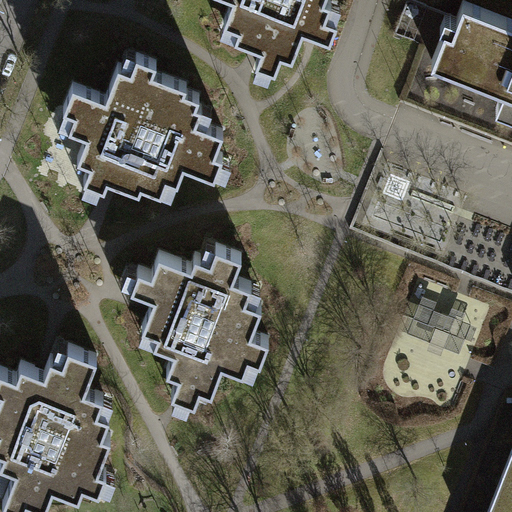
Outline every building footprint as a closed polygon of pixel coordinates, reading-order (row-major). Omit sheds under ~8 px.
[(231,0),(224,20),(239,25),(235,36),(262,46),(256,61),(276,69),(282,52),(293,56),(303,28),(331,39),(338,20),(326,15),(331,1),(329,0),(231,0)] [(445,25),(432,59),(511,90),(511,0),(463,0),(453,28),(445,25)] [(185,87),(187,81),(154,69),(157,59),(137,51),(131,66),(118,61),(106,93),(73,81),(64,106),(74,110),(69,125),(87,131),(78,155),(91,160),(84,177),(105,185),(109,176),(139,187),(142,181),(162,189),(167,174),(178,178),(185,161),(215,173),(223,152),(216,149),(224,128),(197,118),(202,103),(197,101),(200,92),(185,87)] [(152,269),(139,264),(131,284),(154,293),(142,324),(158,330),(154,339),(174,347),(167,367),(179,371),(172,390),(195,399),(201,384),(212,388),(223,360),(244,368),(249,354),(260,358),(269,335),(252,329),(262,302),(246,296),(252,281),(234,274),(242,252),(216,242),(211,256),(196,251),(192,262),(159,249),(152,269)] [(409,333),(476,347),(483,316),(448,309),(453,286),(420,279),(409,333)] [(0,386),(1,387),(0,391),(0,445),(4,447),(0,459),(16,465),(3,499),(23,507),(27,496),(45,503),(53,483),(79,492),(83,481),(99,487),(107,467),(99,464),(111,432),(103,429),(110,411),(98,407),(104,392),(85,385),(98,353),(69,342),(63,357),(51,353),(45,368),(22,359),(17,371),(0,365),(0,366),(0,386)] [(511,511),(511,449),(487,511),(511,511)]
